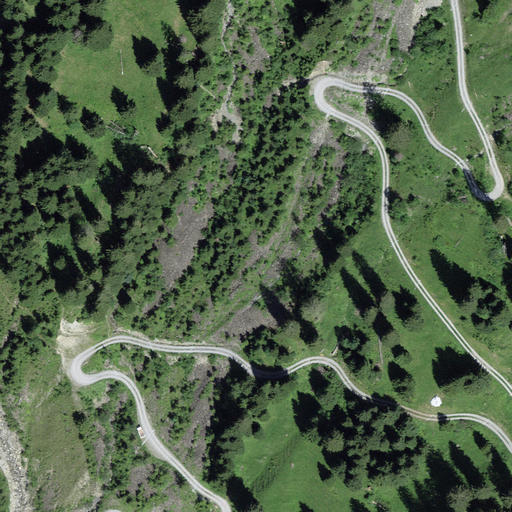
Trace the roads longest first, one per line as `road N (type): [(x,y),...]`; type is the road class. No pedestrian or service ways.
road 1 (track): [(511,391),(460,339),(399,254),(385,220),(379,142),(317,96),(320,84),(333,80),(402,96),(476,191),(492,196),(498,179),(462,95),(454,0)]
road 2 (track): [(106,343),(216,349),(264,375),(327,360),(362,396),(420,416),(481,419),(511,446)]
road 3 (track): [(226,511),(158,446),(127,381),(77,375),(79,359),(106,343)]
